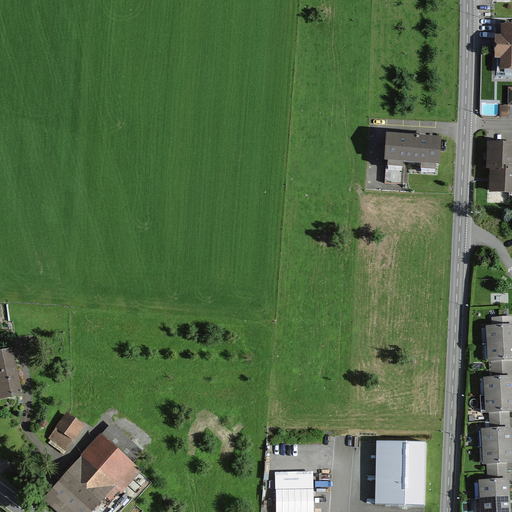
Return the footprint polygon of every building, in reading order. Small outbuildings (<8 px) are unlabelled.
[(511,27),(500,27),(500,38),(495,37),(494,61),(499,62),(499,72),(511,71),(511,27)] [(501,103),(501,115),(510,115),(510,103),(501,103)] [(439,141),(386,138),(385,164),(438,167),(439,141)] [(511,145),(488,144),(486,170),(492,170),(491,192),(511,193),(511,145)] [(511,328),(488,330),(489,346),(511,344),(511,328)] [(511,344),(489,346),(490,362),(511,361),(511,344)] [(13,351),(0,353),(0,401),(22,396),(13,351)] [(511,379),(486,381),(486,397),(511,396),(511,379)] [(511,396),(486,397),(487,414),(511,412),(511,396)] [(86,429),(68,417),(53,440),(71,452),(86,429)] [(149,457),(110,425),(48,502),(59,511),(89,511),(106,491),(116,499),(149,457)] [(510,431),(484,433),(485,449),(511,447),(510,431)] [(426,446),(377,445),(376,507),(425,508),(426,446)] [(511,447),(485,449),(486,465),(511,464),(511,447)] [(507,483),(481,484),(482,501),(508,499),(507,483)] [(277,511),(315,511),(315,486),(273,486),(273,503),(277,503),(277,511)] [(508,511),(508,499),(482,501),(482,511),(508,511)]
